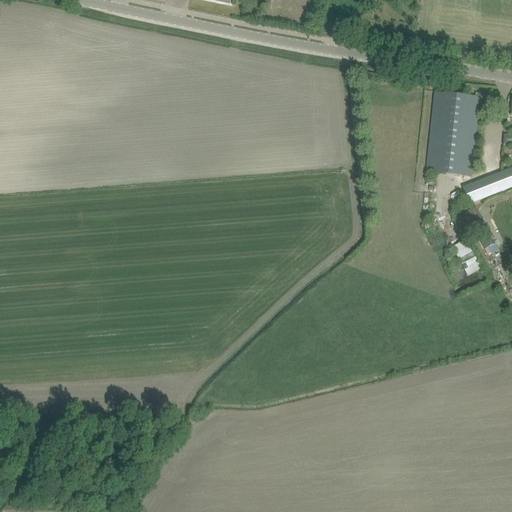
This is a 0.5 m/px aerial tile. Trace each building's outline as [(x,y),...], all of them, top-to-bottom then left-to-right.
[(435,93),(434,102),(427,172),(471,177),(479,93),(476,93),(475,97),(435,93)] [(511,167),(463,187),(470,204),(511,187),(511,167)] [(484,249),(494,244),(495,243),(477,208),(463,214),(471,230),(474,229),(484,249)] [(452,246),(458,259),(474,252),(468,239),(452,246)] [(460,259),(462,263),(477,256),(475,252),(460,259)] [(478,257),(462,263),(467,276),(483,269),(478,257)]
